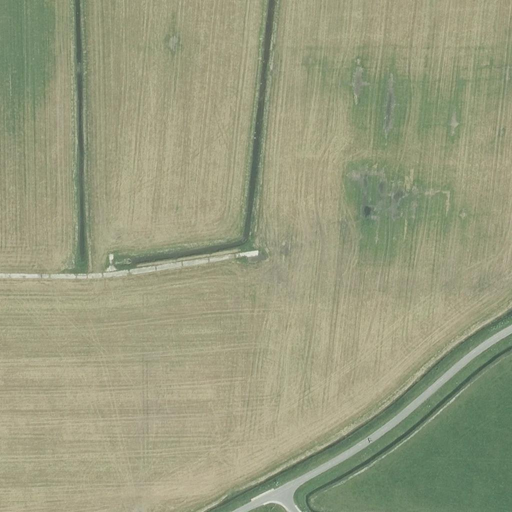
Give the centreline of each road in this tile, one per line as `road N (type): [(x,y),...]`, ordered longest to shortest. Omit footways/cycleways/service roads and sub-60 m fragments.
road 1 (unclassified): [(511,328),(378,433),(278,492)]
road 2 (track): [(0,276),(102,275),(257,252)]
